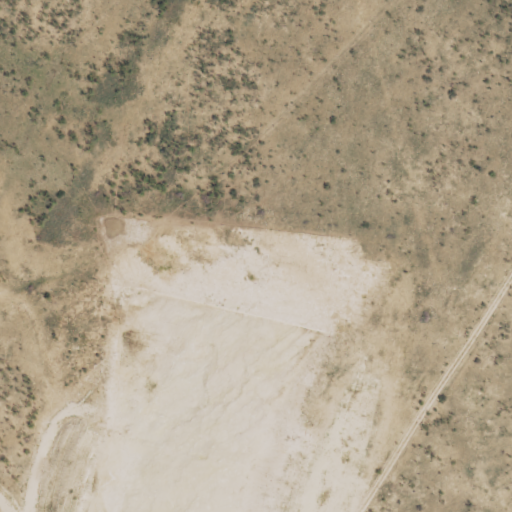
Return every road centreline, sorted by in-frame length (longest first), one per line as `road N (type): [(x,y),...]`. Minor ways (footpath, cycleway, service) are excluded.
road 1 (track): [(0,317),(30,313),(110,278),(286,147),(440,0)]
road 2 (track): [(511,255),(354,511)]
